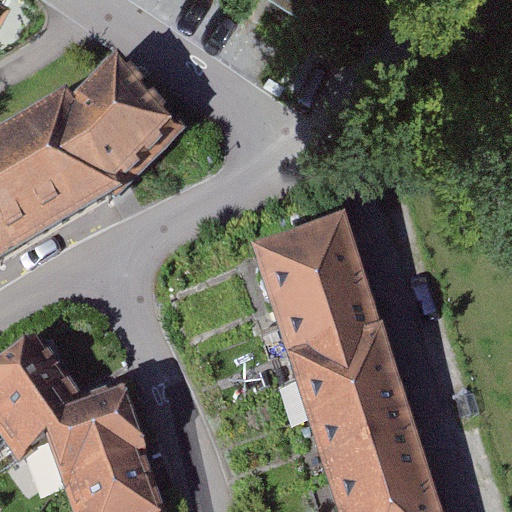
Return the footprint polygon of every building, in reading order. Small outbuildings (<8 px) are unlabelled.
[(176,140),(118,81),(70,128),(66,122),(27,145),(75,225),(114,203),(176,140)] [(0,270),(75,225),(27,145),(0,160),(0,270)] [(263,274),(299,387),(377,360),(341,247),(263,274)] [(50,444),(81,419),(39,357),(0,385),(0,433),(22,465),(50,444)] [(299,387),(315,433),(393,408),(377,360),(299,387)] [(70,495),(139,470),(116,406),(81,419),(50,444),(70,495)] [(315,433),(331,482),(409,455),(393,408),(315,433)] [(427,511),(409,455),(331,482),(341,511),(427,511)] [(154,511),(139,470),(70,495),(75,511),(154,511)]
